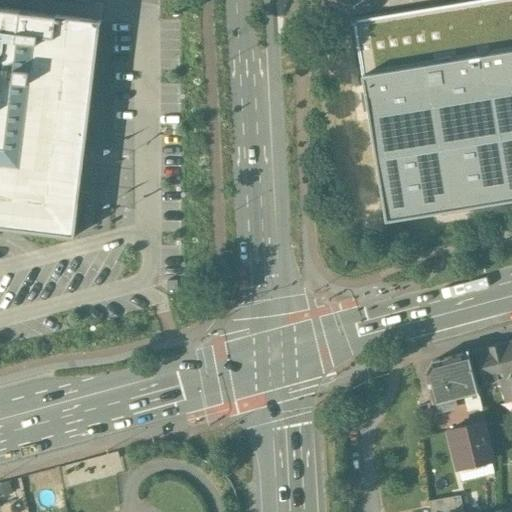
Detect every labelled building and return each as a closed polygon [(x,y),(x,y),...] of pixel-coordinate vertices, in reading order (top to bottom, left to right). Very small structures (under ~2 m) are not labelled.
[(361,70),(511,45),(511,0),(460,0),(352,18),(361,70)] [(101,20),(0,7),(0,226),(14,228),(14,224),(41,228),(41,232),(75,236),(79,202),(75,201),(78,175),(82,143),(86,143),(101,20)] [(511,45),(361,70),(385,215),(511,194),(511,45)] [(511,339),(473,349),(482,382),(499,378),(511,374),(511,339)] [(468,351),(430,361),(425,372),(432,401),(471,392),(472,396),(478,394),(468,351)] [(511,374),(499,378),(505,402),(511,399),(511,374)] [(472,396),(465,397),(468,410),(482,407),(478,394),(472,396)] [(485,420),(449,429),(458,467),(494,457),(485,420)] [(463,511),(460,494),(429,500),(430,511),(463,511)]
